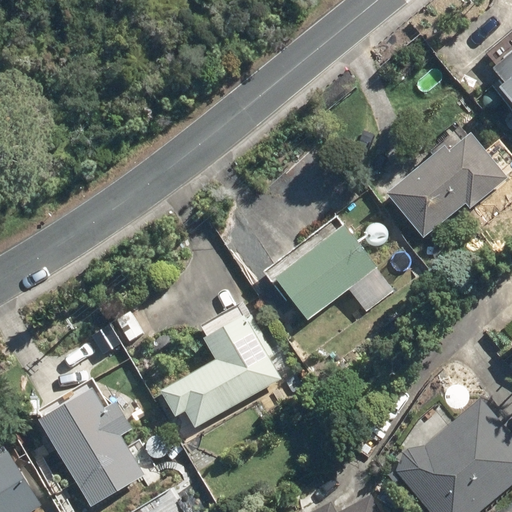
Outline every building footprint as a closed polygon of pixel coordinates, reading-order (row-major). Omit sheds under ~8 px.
[(511,51),(490,72),(503,86),(494,95),(511,114),(511,51)] [(441,150),(383,198),(421,243),(465,207),(469,212),(507,181),(469,135),(445,154),(441,150)] [(342,229),(271,282),(303,324),(348,290),(366,314),(394,292),(376,269),(374,271),(342,229)] [(130,314),(116,322),(129,343),(143,335),(130,314)] [(200,342),(213,364),(160,394),(174,418),(184,412),(194,430),(280,382),(244,317),(200,342)] [(107,327),(93,336),(104,353),(117,344),(107,327)] [(36,425),(86,511),(140,481),(117,441),(130,434),(113,405),(100,412),(89,394),(36,425)] [(397,459),(396,475),(426,511),(480,511),(511,485),(511,440),(480,402),(420,452),(406,451),(397,459)] [(5,456),(0,458),(0,511),(33,511),(37,510),(5,456)] [(331,511),(329,507),(318,511),(377,511),(370,499),(344,511),(331,511)]
